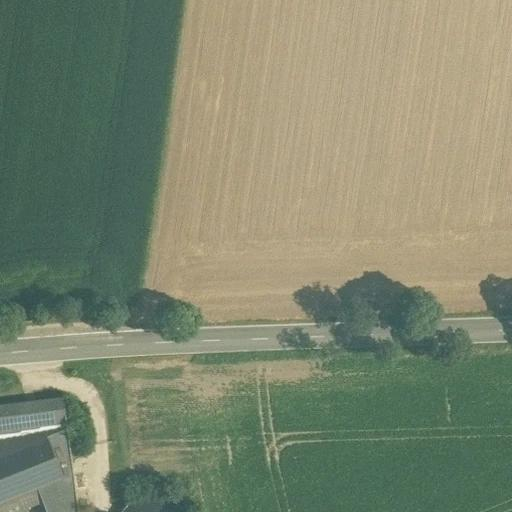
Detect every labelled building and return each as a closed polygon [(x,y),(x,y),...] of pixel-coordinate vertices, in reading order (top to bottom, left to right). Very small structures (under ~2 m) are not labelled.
[(63,400),(17,406),(23,450),(23,451),(22,451),(28,495),(33,493),(39,491),(74,477),(63,400)] [(17,406),(0,408),(0,458),(23,450),(17,406)] [(0,458),(0,506),(28,495),(22,451),(23,451),(23,450),(0,458)] [(39,491),(46,511),(78,511),(74,477),(39,491)] [(28,495),(0,506),(0,511),(24,511),(38,506),(33,493),(28,495)] [(180,511),(177,507),(165,499),(151,497),(137,500),(125,508),(122,511),(180,511)]
